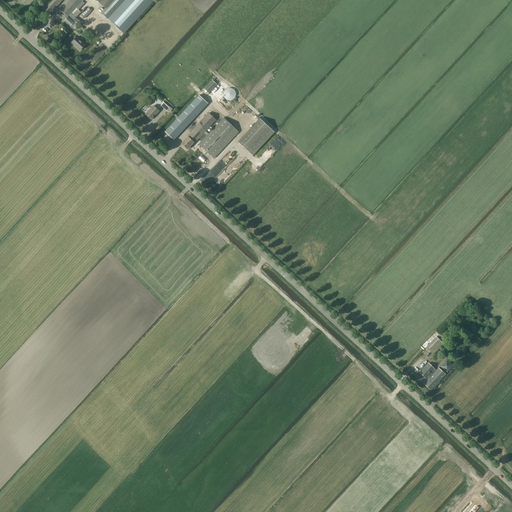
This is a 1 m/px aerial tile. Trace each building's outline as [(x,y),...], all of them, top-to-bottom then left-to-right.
[(45,0),(48,3),(44,8),(50,14),(62,0),(45,0)] [(70,26),(71,25),(76,20),(71,15),(71,16),(69,15),(83,1),(81,0),(71,0),(61,11),(68,17),(65,20),(70,26)] [(100,0),(99,2),(106,8),(101,13),(124,33),(154,0),(100,0)] [(88,8),(81,15),(85,18),(92,11),(88,8)] [(80,50),(85,45),(77,37),(72,43),(80,50)] [(211,82),(202,91),(207,95),(215,86),(211,82)] [(165,132),(174,140),(208,103),(199,95),(165,132)] [(151,119),(159,111),(153,106),(146,114),(151,119)] [(209,113),(187,136),(188,137),(182,144),(187,149),(194,142),(195,143),(216,120),(209,113)] [(202,141),(199,144),(214,158),(237,134),(239,132),(223,118),(208,134),(206,131),(199,138),(202,141)] [(260,119),(238,142),(253,155),(274,132),(260,119)] [(223,169),(231,160),(225,155),(218,164),(223,169)] [(436,337),(426,347),(433,354),(443,344),(436,337)] [(447,371),(453,365),(447,359),(441,365),(447,371)] [(431,390),(446,374),(439,368),(436,371),(435,369),(429,363),(420,373),(426,378),(427,377),(429,378),(424,383),(431,390)]
